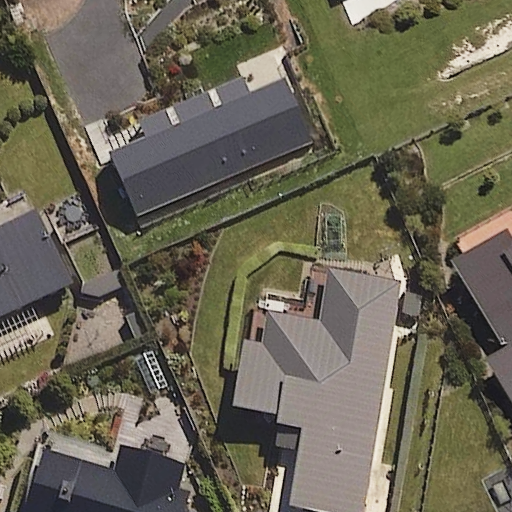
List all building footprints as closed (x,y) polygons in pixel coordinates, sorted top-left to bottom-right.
[(114,164),(140,221),(311,144),(285,86),(114,164)] [(0,239),(0,329),(73,291),(35,221),(0,239)] [(511,355),(499,362),(511,387),(511,250),(469,274),(511,353),(511,355)] [(243,421),(283,427),(281,441),(307,445),(296,511),(368,511),(402,289),(333,279),(325,332),(258,322),(243,421)] [(180,489),(184,471),(125,458),(120,482),(47,467),(38,511),(186,511),(191,492),(180,489)]
